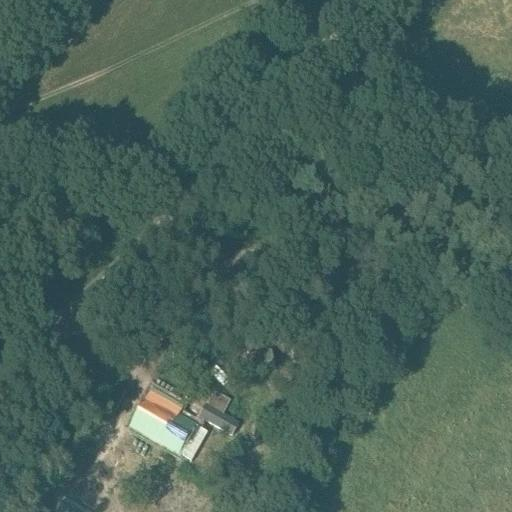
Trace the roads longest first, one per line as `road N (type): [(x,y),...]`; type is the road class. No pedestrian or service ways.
road 1 (tertiary): [(0,372),(193,189),(341,0)]
road 2 (track): [(334,9),(436,112),(486,133),(511,130)]
